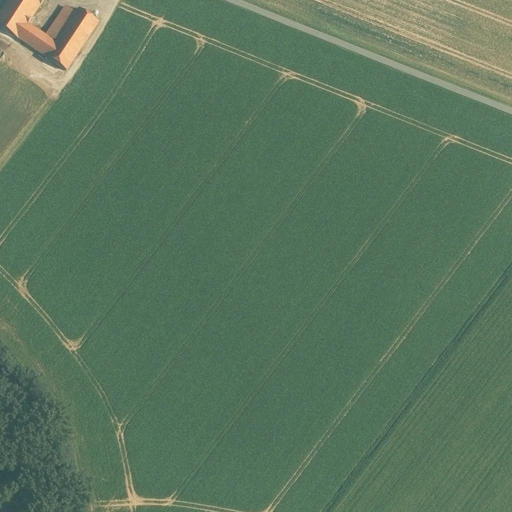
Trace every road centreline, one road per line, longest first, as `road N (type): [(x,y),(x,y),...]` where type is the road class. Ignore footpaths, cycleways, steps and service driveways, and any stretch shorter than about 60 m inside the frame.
road 1 (residential): [(229,0),(511,111)]
road 2 (unknown): [(0,123),(108,0)]
road 3 (unknown): [(49,480),(42,424),(0,375)]
